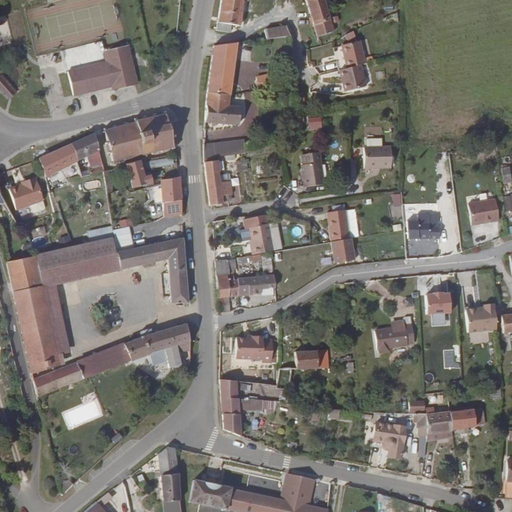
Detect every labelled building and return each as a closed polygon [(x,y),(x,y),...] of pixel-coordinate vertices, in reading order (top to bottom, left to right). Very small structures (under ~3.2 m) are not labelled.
[(221,0),(220,12),(230,13),(232,3),(243,5),(244,2),(247,0),(221,0)] [(324,0),(306,0),(318,34),(334,29),(324,0)] [(230,13),(220,12),(217,31),(231,33),(232,25),(240,26),(243,5),(232,3),(230,13)] [(0,26),(0,34),(2,36),(10,29),(4,23),(0,26)] [(290,32),(287,25),(265,29),(266,38),(291,34),(290,32)] [(363,64),(369,62),(362,40),(344,44),(349,67),(363,64)] [(235,42),(214,46),(209,94),(229,95),(235,42)] [(329,44),(309,49),(311,58),(316,57),(317,61),(332,57),(329,44)] [(112,86),(136,81),(127,46),(104,52),(104,53),(101,54),(102,61),(107,60),(107,63),(68,73),(74,96),(112,86)] [(348,76),(344,77),(348,90),(369,85),(363,64),(349,67),(346,68),(348,76)] [(0,89),(8,98),(15,92),(0,76),(0,89)] [(113,92),(137,85),(136,81),(112,86),(113,92)] [(304,93),(296,94),(297,107),(305,107),(304,93)] [(229,95),(209,94),(206,122),(239,124),(240,106),(229,106),(229,95)] [(106,128),(104,129),(105,131),(103,132),(103,134),(105,134),(107,142),(106,143),(107,146),(108,145),(110,152),(108,153),(108,155),(110,155),(113,163),(110,163),(111,166),(113,165),(113,166),(115,165),(115,164),(118,164),(118,162),(124,160),(124,162),(126,161),(126,160),(133,158),(134,160),(136,160),(135,157),(143,155),(144,158),(146,157),(146,155),(152,153),(153,155),(157,155),(157,152),(161,151),(162,153),(164,152),(164,150),(172,149),(172,150),(174,150),(174,148),(178,147),(177,145),(174,145),(172,139),(175,138),(175,135),(171,136),(169,128),(173,127),(172,125),(169,125),(167,117),(170,117),(170,114),(166,115),(166,112),(163,113),(164,115),(157,117),(156,115),(154,115),(154,118),(147,120),(146,116),(144,117),(144,121),(139,122),(138,118),(134,119),(135,123),(129,125),(128,122),(125,123),(125,125),(117,128),(116,125),(113,126),(114,129),(108,131),(106,128)] [(306,130),(319,130),(319,117),(305,117),(306,130)] [(103,166),(94,135),(71,145),(76,162),(80,177),(102,172),(105,171),(104,168),(89,173),(86,164),(89,163),(91,170),(103,166)] [(244,137),(214,142),(217,158),(247,152),(244,137)] [(368,146),(385,146),(384,138),(368,138),(368,146)] [(214,142),(205,144),(205,160),(217,158),(214,142)] [(76,162),(71,145),(38,159),(46,178),(58,172),(63,170),(76,162)] [(393,146),(385,146),(368,146),(366,146),(367,167),(377,167),(377,165),(393,164),(393,146)] [(305,187),(325,184),(319,152),(302,155),(304,164),(301,165),(305,187)] [(176,159),(175,154),(160,158),(161,163),(176,159)] [(125,164),(132,189),(153,183),(151,176),(144,178),(141,168),(161,163),(160,158),(145,161),(125,164)] [(224,160),(205,162),(211,206),(212,207),(224,205),(224,202),(231,202),(232,199),(232,195),(234,195),(232,182),(221,183),(219,173),(226,172),(224,160)] [(248,171),(247,161),(237,162),(239,172),(248,171)] [(511,183),(511,182),(510,167),(501,168),(504,184),(511,183)] [(112,189),(108,170),(105,171),(102,172),(107,190),(112,189)] [(182,211),(180,177),(161,181),(161,185),(164,214),(182,211)] [(42,201),(35,178),(25,181),(25,184),(8,189),(15,209),(42,201)] [(65,182),(49,186),(52,193),(67,189),(65,182)] [(399,194),(390,195),(391,207),(401,206),(399,194)] [(511,198),(511,196),(502,197),(504,212),(511,210),(511,198)] [(499,221),(496,200),(468,204),(471,225),(499,221)] [(329,213),(333,242),(352,239),(347,210),(329,213)] [(438,238),(438,215),(417,216),(417,222),(407,222),(407,238),(438,238)] [(249,228),(254,255),(274,251),(268,224),(249,228)] [(30,241),(46,238),(43,227),(28,230),(30,241)] [(128,227),(112,231),(113,239),(130,235),(128,227)] [(130,235),(113,239),(118,269),(162,259),(167,258),(184,254),(183,239),(145,246),(142,232),(130,235)] [(113,239),(7,262),(13,295),(31,371),(58,364),(56,355),(39,286),(46,285),(118,269),(113,239)] [(189,303),(184,254),(167,258),(172,303),(189,303)] [(254,255),(238,258),(239,263),(262,259),(262,254),(254,255)] [(234,258),(216,262),(218,311),(229,311),(230,304),(225,304),(225,297),(229,296),(227,272),(234,271),(233,269),(236,269),(234,258)] [(234,281),(234,271),(227,272),(229,296),(238,296),(237,280),(234,281)] [(446,274),(418,276),(421,314),(429,313),(430,324),(444,323),(444,313),(448,313),(447,290),(440,290),(440,283),(446,283),(446,274)] [(238,280),(237,280),(238,296),(261,294),(261,289),(276,288),(275,276),(238,279),(238,280)] [(63,353),(46,285),(39,286),(56,355),(63,353)] [(466,333),(497,331),(495,312),(481,312),(481,316),(465,317),(466,333)] [(511,315),(500,316),(502,334),(511,332),(511,315)] [(405,330),(395,332),(374,334),(377,353),(379,352),(379,356),(389,355),(389,351),(407,349),(407,348),(414,347),(412,333),(410,321),(403,321),(405,330)] [(393,323),(395,332),(405,330),(403,321),(393,323)] [(141,339),(126,344),(133,362),(152,355),(156,365),(169,362),(171,370),(181,367),(178,352),(190,347),(185,325),(153,334),(152,330),(148,329),(141,331),(140,334),(141,339)] [(261,338),(250,336),(250,338),(243,338),(234,337),(232,358),(258,360),(258,362),(268,364),(270,341),(260,341),(261,338)] [(133,362),(126,344),(114,349),(33,380),(38,397),(133,362)] [(294,354),(295,370),(327,370),(326,353),(305,354),(305,351),(300,351),(301,354),(294,354)] [(234,383),(219,381),(222,429),(245,437),(239,409),(275,412),(276,402),(248,400),(248,398),(245,398),(244,399),(237,399),(234,383)] [(326,409),(326,418),(336,418),(336,410),(326,409)] [(425,416),(424,415),(425,430),(424,440),(431,439),(431,433),(451,430),(449,414),(432,415),(431,409),(424,410),(425,416)] [(471,411),(449,414),(451,430),(473,427),(471,411)] [(336,417),(334,437),(350,438),(351,418),(336,417)] [(399,456),(405,428),(376,422),(373,435),(384,438),(383,441),(384,444),(385,447),(387,449),(386,454),(399,456)] [(431,439),(452,436),(451,430),(431,433),(431,439)] [(177,473),(175,449),(168,448),(158,455),(164,511),(180,511),(181,488),(177,473)] [(316,479),(285,473),(282,499),(279,511),(327,511),(328,509),(311,505),(316,479)] [(235,511),(241,511),(246,492),(193,482),(190,503),(235,511)] [(61,497),(72,487),(68,483),(59,491),(61,497)] [(241,511),(279,511),(282,499),(246,492),(241,511)] [(376,495),(376,504),(391,504),(391,495),(376,495)]
